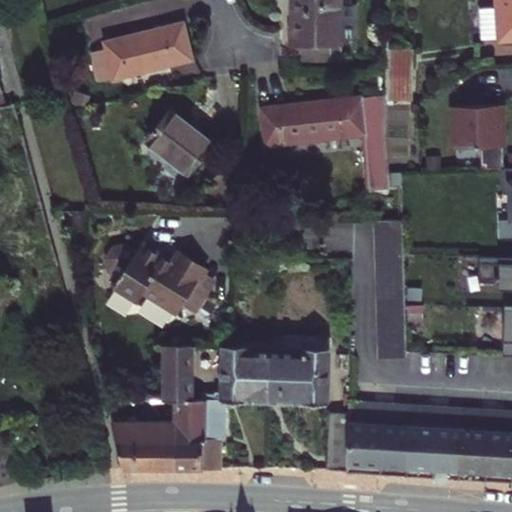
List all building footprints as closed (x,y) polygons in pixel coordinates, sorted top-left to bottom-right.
[(341,53),(353,53),(351,0),(302,0),(303,54),(312,54),(341,53)] [(476,0),(475,28),(493,30),(494,0),(476,0)] [(511,0),(494,0),(493,30),(511,30),(511,0)] [(106,94),(197,68),(186,32),(110,53),(112,61),(98,66),(106,94)] [(396,93),(423,92),(423,40),(396,41),(396,93)] [(312,73),(341,73),(341,53),(312,54),(312,73)] [(402,192),(397,156),(396,102),(270,122),(276,157),(370,143),(379,195),(402,192)] [(511,109),(467,111),(469,153),(494,152),(495,175),(511,174),(511,173),(511,109)] [(197,185),(223,152),(178,118),(153,150),(197,185)] [(386,243),(415,243),(415,226),(386,225),(386,243)] [(386,257),(415,257),(415,243),(386,243),(386,257)] [(167,300),(194,324),(226,288),(206,270),(199,279),(169,251),(133,293),(155,314),(167,300)] [(386,274),(415,274),(415,257),(386,257),(386,274)] [(511,265),(489,265),(488,289),(508,290),(508,296),(511,296),(511,265)] [(415,290),(415,288),(415,274),(386,274),(386,290),(415,290)] [(386,305),(415,305),(415,290),(386,290),(386,305)] [(386,321),(415,321),(415,305),(386,305),(386,321)] [(400,336),(415,336),(415,321),(386,321),(386,336),(400,336)] [(386,368),(400,368),(400,336),(386,336),(386,368)] [(415,368),(415,363),(415,336),(400,336),(400,368),(415,368)] [(229,401),(273,401),(274,347),(238,346),(226,346),(225,391),(218,391),(218,400),(212,400),(212,377),(197,377),(198,347),(162,347),(163,400),(175,401),(203,402),(203,470),(223,470),(223,463),(227,464),(229,401)] [(273,401),(326,403),(328,348),(274,347),(273,401)] [(176,469),(203,470),(203,402),(175,401),(175,425),(176,469)] [(344,467),(404,468),(403,404),(346,404),(346,413),(344,467)] [(404,468),(511,470),(511,429),(511,406),(403,404),(404,468)] [(344,472),(344,467),(346,413),(327,413),(325,472),(344,472)] [(124,468),(176,469),(175,425),(112,426),(124,468)] [(17,453),(0,455),(0,483),(22,480),(17,453)] [(344,476),(404,477),(404,468),(344,467),(344,472),(344,476)] [(449,478),(511,480),(511,470),(404,468),(404,477),(449,478)]
